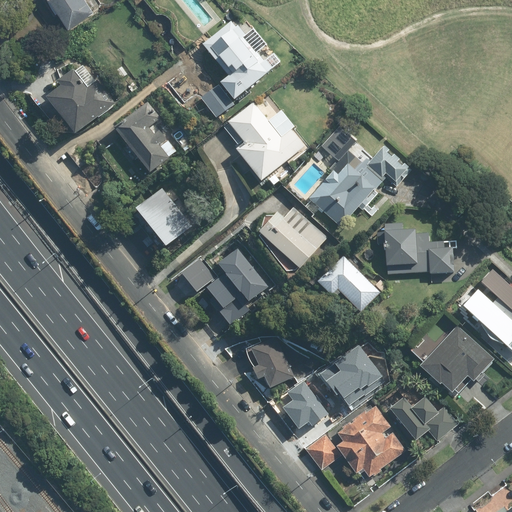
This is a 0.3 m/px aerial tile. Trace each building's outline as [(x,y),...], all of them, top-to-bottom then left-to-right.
[(49,0),(59,13),(63,11),(74,27),(96,12),(103,7),(97,0),(49,0)] [(256,28),(248,34),(237,22),(242,18),(234,8),(225,16),(230,22),(205,44),(232,76),(224,82),(239,100),(247,93),(277,67),(262,50),(270,44),(256,28)] [(67,85),(53,96),(83,133),(119,104),(85,62),(62,80),(67,85)] [(236,106),(219,86),(203,99),(220,119),(236,106)] [(264,182),(270,177),(277,186),(290,176),(283,167),(308,147),(294,130),(298,126),(285,110),(272,120),(256,102),(232,121),(235,125),(249,142),(238,151),(264,182)] [(162,143),(171,135),(145,104),(118,128),(157,173),(174,157),(162,143)] [(342,228),(362,207),(372,217),(380,209),(370,199),(393,177),(400,184),(413,170),(407,163),(388,145),(375,158),(345,129),(320,154),(336,170),(311,196),(342,228)] [(143,207),(144,208),(133,218),(161,251),(170,243),(174,248),(199,227),(195,223),(169,192),(166,188),(143,207)] [(288,218),(280,211),(263,230),(303,267),(329,239),(296,209),(288,218)] [(387,223),(387,231),(379,232),(380,245),(388,244),(390,266),(416,264),(417,276),(460,273),(458,248),(449,249),(448,242),(433,243),(432,232),(421,233),(421,228),(406,229),(406,222),(387,223)] [(270,288),(239,248),(221,262),(252,302),(270,288)] [(382,280),(378,284),(350,255),(330,275),(322,282),(336,296),(343,289),(364,310),(384,291),(389,287),(382,280)] [(185,275),(201,292),(209,285),(230,308),(240,298),(205,258),(185,275)] [(511,289),(502,302),(486,289),(468,310),(509,346),(511,341),(511,289)] [(234,309),(226,316),(234,325),(242,318),(234,309)] [(426,366),(459,395),(474,377),(479,381),(499,358),(461,325),(426,366)] [(255,348),(263,362),(256,366),(263,378),(270,374),(278,389),(300,377),(277,336),(255,348)] [(327,364),(305,383),(338,422),(361,402),(327,364)] [(430,397),(418,409),(407,397),(393,410),(422,441),(432,432),(442,442),(462,423),(450,410),(446,414),(430,397)] [(343,434),(348,441),(341,445),(363,474),(369,469),(374,475),(408,449),(396,433),(392,427),(378,408),(343,434)] [(343,457),(326,435),(309,449),(325,471),(343,457)] [(511,511),(511,506),(511,507),(508,503),(497,511),(511,511)]
